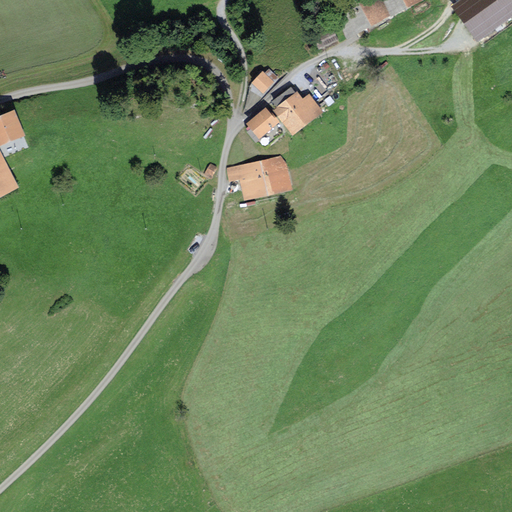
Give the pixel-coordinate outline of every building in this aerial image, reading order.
[(359,0),(341,10),(340,8),(334,11),(346,34),(385,13),(377,0),(359,0)] [(385,0),(392,12),(414,0),(385,0)] [(511,0),(471,0),(458,9),(477,35),(511,9),(511,0)] [(332,28),(313,37),(319,50),(338,40),(332,28)] [(263,92),(271,83),(262,74),(254,83),(263,92)] [(291,132),(318,112),(307,98),(301,102),(291,89),(273,102),(279,110),(276,112),(291,132)] [(282,133),(274,124),(276,121),(267,110),(251,124),(252,125),(247,130),(257,141),(265,147),(282,133)] [(0,142),(22,133),(15,115),(0,120),(0,142)] [(0,188),(13,182),(0,155),(0,188)] [(263,161),(270,189),(289,185),(286,169),(280,157),(263,161)] [(240,176),(244,194),(270,189),(263,161),(228,169),(230,179),(240,176)] [(210,178),(216,169),(211,165),(205,175),(210,178)]
